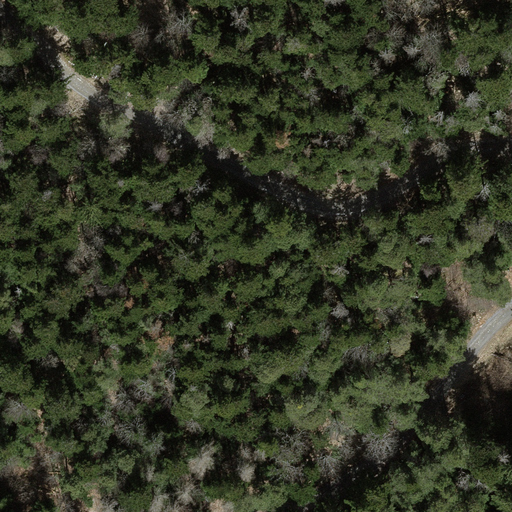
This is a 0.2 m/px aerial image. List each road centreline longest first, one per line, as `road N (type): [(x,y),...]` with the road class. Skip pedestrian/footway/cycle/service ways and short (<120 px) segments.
road 1 (track): [(48,66),(66,85),(321,214),(362,209),(454,157),(511,147)]
road 2 (track): [(511,313),(401,453),(298,511)]
